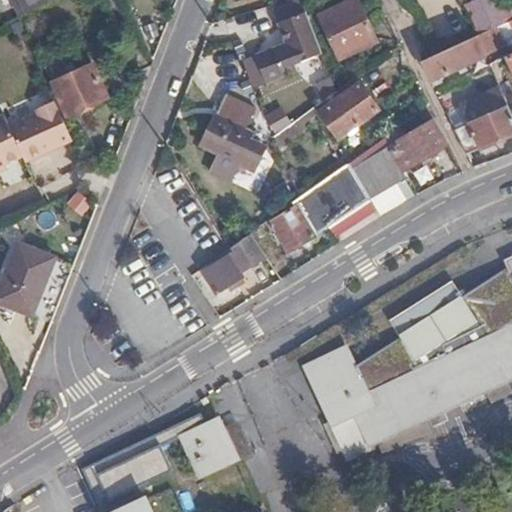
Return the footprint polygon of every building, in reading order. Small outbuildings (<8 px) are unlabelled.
[(14,0),(22,15),(42,5),(39,0),(14,0)] [(302,0),(290,0),(272,5),(286,40),(253,54),(264,81),(298,68),(296,60),(322,48),(302,0)] [(376,39),(357,0),(354,0),(320,17),(339,58),(376,39)] [(504,11),(498,0),(478,0),(468,5),(477,24),(504,11)] [(511,28),(507,19),(424,59),(431,76),(432,79),(485,54),(480,45),(511,30),(511,28)] [(108,97),(92,64),(52,82),(67,116),(108,97)] [(378,109),(360,85),(306,124),(323,148),(378,109)] [(457,129),(468,153),(511,132),(511,112),(500,87),(463,106),(465,110),(470,123),(457,129)] [(202,145),(253,170),(265,143),(236,128),(246,105),(225,94),(202,145)] [(25,161),(70,138),(52,98),(35,107),(38,112),(9,125),(22,155),(25,161)] [(465,110),(451,117),(457,129),(470,123),(465,110)] [(0,116),(0,164),(22,155),(9,125),(4,114),(0,116)] [(391,144),(405,169),(448,144),(433,119),(406,135),(391,144)] [(349,162),(371,198),(409,175),(405,169),(391,144),(406,135),(399,125),(349,162)] [(79,192),(69,205),(84,216),(94,203),(79,192)] [(315,233),(298,205),(270,223),(288,250),(315,233)] [(251,233),(269,261),(279,255),(262,225),(251,233)] [(251,233),(232,247),(236,252),(205,272),(216,292),(269,261),(251,233)] [(0,303),(30,316),(53,258),(16,243),(0,282),(0,303)] [(511,257),(501,262),(511,283),(511,324),(485,337),(447,282),(389,324),(418,369),(366,393),(345,350),(304,368),(346,455),(369,445),(368,442),(374,439),(379,448),(433,434),(424,415),(481,389),(487,400),(508,390),(502,379),(511,373),(511,257)] [(218,418),(181,435),(198,473),(251,451),(237,422),(223,428),(218,418)] [(151,511),(145,497),(111,511),(151,511)]
